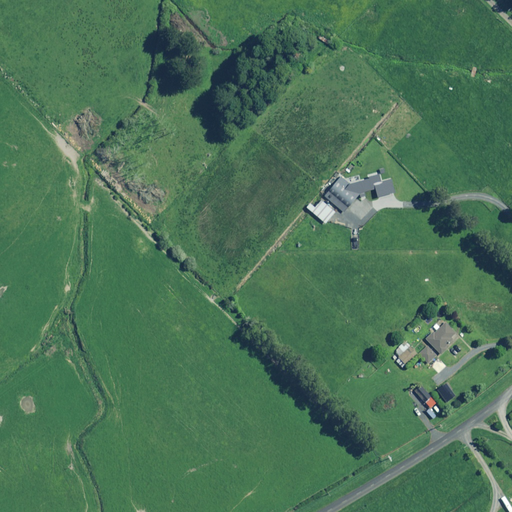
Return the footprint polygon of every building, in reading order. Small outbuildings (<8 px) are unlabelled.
[(360,193),(341,177),(324,196),(331,202),(327,206),(340,217),(360,193)] [(314,224),(307,218),(305,221),(312,226),(314,224)] [(426,339),(440,354),(455,341),(451,337),(455,333),(445,323),(435,333),(434,332),(426,339)] [(417,353),(410,347),(404,353),(399,348),(394,352),(399,357),(396,361),(403,368),(417,353)] [(436,355),(427,347),(417,357),(426,365),(436,355)] [(431,397),(421,386),(415,391),(425,403),(431,397)]
